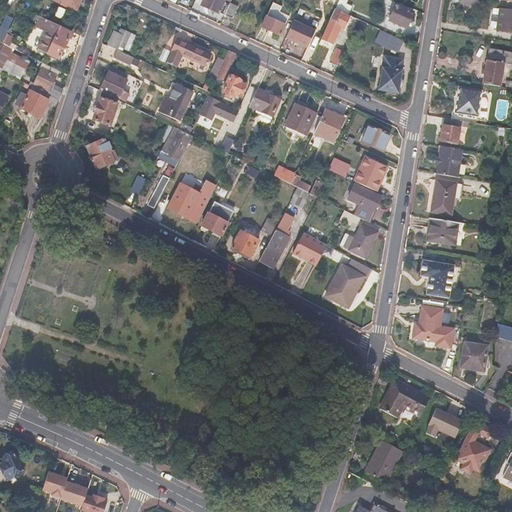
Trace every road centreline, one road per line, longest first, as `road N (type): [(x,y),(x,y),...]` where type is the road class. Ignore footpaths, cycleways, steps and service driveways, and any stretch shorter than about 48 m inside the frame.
road 1 (residential): [(377,349),(74,187)]
road 2 (residential): [(415,122),(142,0)]
road 3 (residential): [(377,349),(415,122)]
road 4 (residential): [(325,511),(377,349)]
road 5 (primary): [(143,474),(0,408)]
road 6 (residential): [(57,147),(104,0)]
road 7 (residential): [(511,419),(377,349)]
road 8 (residential): [(415,122),(434,0)]
road 9 (residential): [(0,318),(38,201)]
